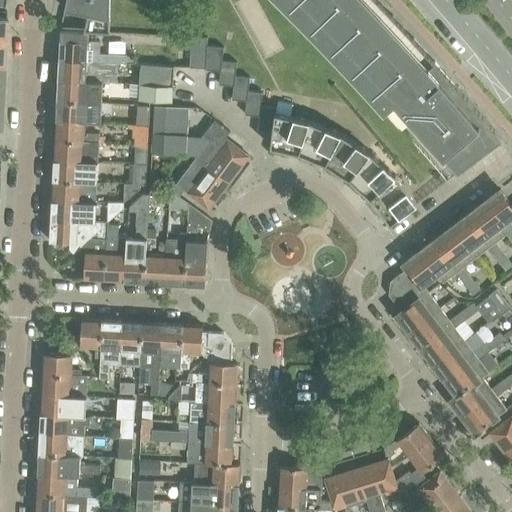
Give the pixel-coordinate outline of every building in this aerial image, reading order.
[(109,31),(110,0),(66,0),(64,8),(88,13),(84,30),(90,30),(109,31)] [(282,0),(292,10),(340,59),(399,124),(409,115),(458,172),(502,138),(473,104),(434,60),(415,38),(394,16),(379,0),(282,0)] [(60,39),(59,59),(102,62),(126,62),(126,53),(101,53),(101,40),(90,40),(90,30),(84,30),(61,29),(60,39)] [(186,35),(185,49),(191,49),(190,67),(206,67),(207,44),(207,36),(186,35)] [(206,69),(221,70),(222,60),(224,46),(207,44),(206,67),(206,69)] [(59,59),(58,80),(101,82),(102,62),(59,59)] [(219,83),(233,85),(235,75),(237,61),(222,60),(221,70),(219,83)] [(138,63),(136,84),(163,85),(173,86),(174,66),(174,65),(138,63)] [(232,98),(246,100),(248,90),(250,76),(235,75),(233,85),(232,98)] [(100,102),(101,82),(58,80),(57,99),(100,102)] [(136,84),(136,99),(172,101),(173,86),(163,85),(136,84)] [(245,113),(259,115),(261,105),(263,91),(248,90),(246,100),(245,113)] [(57,99),(56,120),(83,121),(99,122),(100,102),(57,99)] [(135,103),(134,124),(148,124),(149,104),(135,103)] [(187,154),(188,107),(154,105),(152,152),(187,154)] [(276,106),(261,105),(259,115),(258,129),(272,130),(275,112),(276,106)] [(309,119),(275,112),(272,130),(270,146),(271,146),(274,147),(274,148),(289,153),(289,150),(299,152),(309,119)] [(229,181),(248,156),(249,155),(225,137),(230,131),(214,119),(203,134),(209,139),(195,158),(209,164),(209,165),(229,181)] [(316,159),(326,163),(341,132),(309,119),(299,152),(302,153),(301,155),(315,162),(316,159)] [(56,120),(55,140),(98,142),(98,133),(86,133),(85,136),(83,136),(83,121),(56,120)] [(132,128),(132,135),(135,135),(134,145),(146,146),(148,124),(134,124),(132,123),(132,128)] [(370,151),(341,132),(326,163),(328,164),(327,166),(339,175),(341,173),(350,178),(370,151)] [(55,140),(54,160),(97,161),(98,150),(98,142),(55,140)] [(134,145),(133,163),(145,163),(146,146),(134,145)] [(363,190),(371,197),(395,174),(370,151),(350,178),(350,179),(352,180),(351,181),(361,192),(363,190)] [(179,178),(170,190),(179,195),(184,189),(209,208),(229,181),(209,165),(209,164),(195,158),(179,178)] [(54,160),(53,180),(96,181),(96,173),(97,161),(54,160)] [(129,163),(128,183),(140,183),(144,183),(145,163),(133,163),(129,163)] [(417,202),(395,174),(371,197),(371,198),(372,200),(371,201),(379,213),(382,212),(389,221),(390,222),(390,223),(417,202)] [(53,180),(52,200),(95,202),(95,191),(96,181),(53,180)] [(139,188),(140,183),(128,183),(124,182),(123,203),(139,188)] [(170,189),(169,209),(189,210),(190,203),(179,196),(179,195),(170,190),(170,189)] [(511,204),(500,189),(484,201),(506,232),(511,239),(511,221),(509,217),(511,215),(511,204)] [(131,203),(131,208),(148,209),(149,192),(143,192),(131,203)] [(52,200),(51,220),(88,222),(94,223),(94,213),(95,202),(52,200)] [(468,213),(491,244),(495,241),(506,232),(484,201),(468,213)] [(106,223),(123,207),(123,203),(107,202),(106,223)] [(188,234),(185,284),(190,284),(205,285),(206,272),(208,240),(197,239),(198,225),(199,225),(210,231),(212,219),(190,203),(189,210),(188,234)] [(475,256),(487,246),(491,244),(468,213),(452,225),(475,256)] [(94,223),(88,222),(51,220),(49,240),(70,241),(70,248),(74,253),(106,223),(94,223)] [(84,278),(105,279),(106,241),(107,225),(106,225),(106,223),(74,253),(77,257),(85,258),(84,278)] [(106,241),(105,279),(126,280),(127,235),(118,235),(119,226),(107,225),(106,241)] [(459,268),(463,265),(475,256),(452,225),(436,238),(459,268)] [(127,235),(126,280),(145,281),(147,230),(147,228),(135,228),(135,236),(127,235)] [(145,281),(165,282),(166,255),(151,254),(152,246),(155,246),(156,230),(147,230),(145,281)] [(166,255),(165,282),(185,284),(188,234),(179,233),(179,240),(167,240),(166,255)] [(443,281),(455,271),(459,268),(436,238),(420,250),(437,273),(443,281)] [(487,246),(496,258),(503,253),(495,241),(491,244),(487,246)] [(390,280),(390,287),(430,291),(424,283),(437,273),(420,250),(404,262),(407,267),(390,280)] [(511,264),(503,253),(496,258),(505,270),(511,264)] [(455,271),(464,283),(472,277),(463,265),(459,268),(455,271)] [(481,288),(472,277),(464,283),(473,294),(481,288)] [(390,287),(389,293),(402,310),(397,314),(409,330),(442,306),(430,291),(390,287)] [(501,311),(509,305),(497,288),(488,294),(501,311)] [(476,304),(473,300),(461,309),(467,317),(479,308),(476,304)] [(442,306),(409,330),(421,346),(453,321),(450,317),(442,306)] [(450,317),(453,321),(455,325),(467,317),(461,309),(450,317)] [(96,356),(100,356),(102,319),(82,318),(81,338),(73,338),(69,342),(76,350),(81,346),(97,346),(96,356)] [(120,364),(121,348),(122,320),(102,319),(100,356),(100,363),(120,364)] [(120,364),(139,365),(142,321),(122,320),(121,348),(120,364)] [(157,394),(158,366),(159,350),(160,322),(142,321),(139,365),(148,365),(152,366),(151,393),(157,394)] [(453,321),(421,346),(433,362),(465,338),(455,325),(453,321)] [(180,367),(181,359),(183,323),(160,322),(159,350),(158,366),(170,367),(180,367)] [(181,359),(180,367),(189,368),(189,355),(186,355),(186,351),(201,352),(202,345),(207,345),(208,331),(203,330),(203,324),(183,323),(181,359)] [(465,338),(433,362),(445,378),(477,354),(474,349),(486,340),(477,328),(465,338)] [(486,340),(492,348),(505,338),(499,330),(486,340)] [(199,376),(198,381),(236,383),(237,363),(231,362),(232,341),(228,336),(227,335),(224,332),(208,331),(207,345),(202,345),(201,352),(205,356),(210,361),(209,374),(199,374),(199,376)] [(492,348),(486,340),(474,349),(477,354),(480,357),(492,348)] [(72,354),(76,350),(69,342),(65,346),(64,353),(44,352),(43,373),(79,375),(79,371),(71,370),(72,354)] [(477,354),(445,378),(457,394),(482,375),(489,369),(480,357),(477,354)] [(43,373),(42,393),(83,395),(84,375),(79,375),(43,373)] [(457,394),(451,398),(463,415),(494,391),(491,387),(482,375),(457,394)] [(505,377),(491,387),(494,391),(497,395),(510,384),(505,377)] [(119,381),(119,392),(134,393),(134,382),(119,381)] [(195,401),(207,402),(235,403),(236,383),(198,381),(196,381),(195,401)] [(182,385),(181,385),(179,385),(169,396),(169,400),(181,400),(182,385)] [(494,391),(463,415),(475,431),(487,422),(506,408),(497,395),(494,391)] [(42,393),(41,413),(82,415),(83,395),(42,393)] [(120,417),(133,418),(134,398),(121,397),(120,417)] [(141,398),(140,418),(152,419),(153,399),(141,398)] [(207,402),(195,401),(189,401),(188,421),(234,423),(235,403),(207,402)] [(41,413),(40,432),(81,435),(82,415),(41,413)] [(511,416),(494,430),(491,432),(511,459),(511,457),(511,416)] [(133,418),(120,417),(119,437),(132,437),(133,418)] [(187,441),(205,442),(233,443),(234,423),(188,421),(178,420),(178,428),(152,427),(152,419),(140,418),(139,438),(171,440),(187,441)] [(385,448),(387,457),(394,451),(393,449),(400,444),(409,456),(431,439),(419,422),(385,448)] [(39,452),(77,455),(80,455),(81,435),(40,432),(39,452)] [(132,437),(119,437),(118,456),(131,457),(132,437)] [(422,471),(443,455),(431,439),(409,456),(418,467),(411,472),(410,470),(404,475),(396,481),(398,489),(400,495),(425,476),(422,471)] [(232,463),(233,443),(205,442),(187,441),(171,440),(170,448),(186,448),(186,460),(180,460),(180,461),(185,461),(196,462),(196,461),(232,463)] [(77,463),(77,455),(39,452),(38,473),(76,475),(100,476),(101,464),(77,463)] [(389,459),(357,469),(365,495),(366,498),(370,511),(385,511),(379,490),(384,489),(386,493),(398,489),(396,481),(389,459)] [(239,484),(240,463),(232,463),(196,461),(196,462),(195,482),(239,484)] [(138,463),(137,476),(159,477),(160,464),(138,463)] [(321,476),(325,476),(322,467),(280,465),(279,485),(319,487),(321,487),(321,476)] [(357,469),(326,479),(332,500),(335,508),(366,498),(365,495),(357,469)] [(439,511),(460,497),(440,471),(415,489),(422,498),(425,496),(437,511),(439,511)] [(75,486),(76,475),(38,473),(37,493),(97,496),(98,488),(75,486)] [(113,475),(112,496),(129,497),(130,476),(113,475)] [(153,499),(154,479),(137,478),(136,498),(153,499)] [(177,500),(194,501),(238,503),(239,484),(195,482),(178,481),(177,500)] [(279,485),(278,505),(322,508),(330,508),(335,508),(332,500),(319,499),(319,487),(279,485)] [(37,493),(35,511),(96,511),(97,496),(37,493)] [(471,511),(460,497),(439,511),(471,511)] [(136,498),(134,511),(151,511),(153,499),(136,498)] [(176,511),(237,511),(238,503),(194,501),(177,500),(176,511)]
